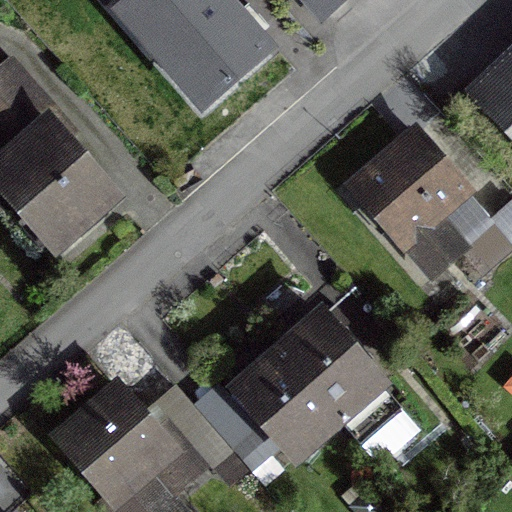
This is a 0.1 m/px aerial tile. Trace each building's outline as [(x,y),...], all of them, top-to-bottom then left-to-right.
[(224,0),(165,0),(179,17),(146,43),(198,103),(259,51),(220,4),(224,0)] [(305,0),(323,20),(344,0),(305,0)] [(511,62),(476,96),(511,134),(511,62)] [(56,118),(8,63),(0,69),(0,154),(6,161),(0,165),(0,190),(52,251),(111,199),(65,146),(75,137),(57,116),(56,118)] [(463,195),(412,137),(351,189),(429,279),(459,253),(432,222),(463,195)] [(505,249),(487,228),(467,245),(463,258),(476,274),(505,249)] [(293,460),(336,423),(355,446),(397,409),(319,319),(289,346),(277,356),(269,363),(235,393),(293,460)] [(115,393),(58,442),(110,503),(102,510),(103,511),(178,511),(168,500),(201,471),(162,426),(151,435),(115,393)]
